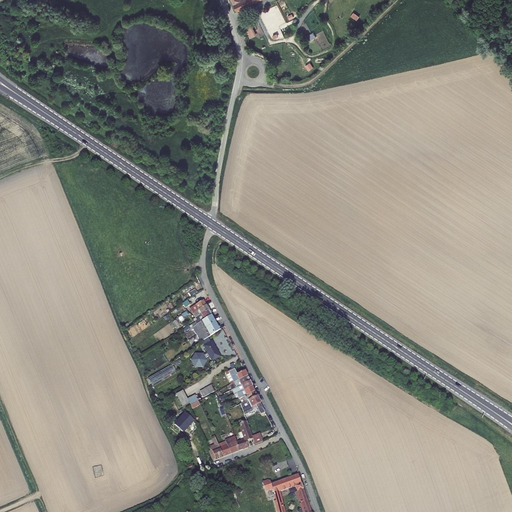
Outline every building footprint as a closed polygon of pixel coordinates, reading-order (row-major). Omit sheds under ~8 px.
[(231,0),(237,12),(260,0),(243,0),(241,1),(240,0),(231,0)] [(353,16),(359,20),(362,16),(356,12),(353,16)] [(253,24),(246,27),(252,38),(258,35),(253,24)] [(313,31),(308,35),(311,40),(317,36),(313,31)] [(311,62),(307,66),(310,70),(315,67),(311,62)] [(207,300),(193,309),(196,313),(210,305),(207,300)] [(210,305),(196,313),(199,318),(212,310),(210,305)] [(212,310),(199,318),(200,320),(198,322),(199,323),(193,327),(194,328),(200,325),(215,315),(212,310)] [(200,325),(194,328),(194,329),(195,331),(196,330),(197,329),(198,330),(210,323),(213,329),(221,325),(215,315),(200,325)] [(212,360),(214,359),(215,361),(223,357),(219,351),(220,351),(215,342),(214,342),(209,345),(207,346),(212,355),(210,356),(212,360)] [(210,361),(212,360),(210,356),(208,357),(207,356),(199,356),(196,362),(199,369),(207,369),(211,363),(210,361)] [(152,387),(179,371),(175,364),(148,380),(152,387)] [(229,379),(232,378),(229,373),(235,369),(226,373),(229,379)] [(229,373),(232,378),(238,375),(235,369),(229,373)] [(234,383),(248,376),(246,371),(238,375),(232,378),(234,383)] [(248,376),(234,383),(233,384),(236,389),(250,381),(248,376)] [(250,381),(236,389),(232,390),(235,396),(237,394),(253,387),(250,381)] [(212,386),(200,392),(204,398),(215,392),(212,386)] [(253,387),(237,394),(240,399),(242,398),(255,392),(253,387)] [(177,395),(182,404),(188,400),(184,391),(177,395)] [(255,392),(242,398),(243,400),(244,399),(246,403),(258,397),(255,392)] [(258,397),(246,403),(242,405),(246,414),(253,410),(252,408),(261,404),(258,397)] [(261,406),(254,409),(258,416),(264,413),(261,406)] [(184,429),(191,421),(186,417),(179,425),(184,429)] [(240,441),(237,442),(239,451),(248,448),(247,444),(254,442),(247,422),(240,424),(245,439),(240,441)] [(260,434),(253,436),(256,445),(263,442),(260,434)] [(227,446),(231,454),(239,451),(237,442),(235,437),(225,441),(227,446)] [(215,459),(216,460),(223,457),(220,449),(218,445),(216,441),(215,438),(211,439),(214,446),(209,448),(210,450),(212,452),(215,459)] [(227,446),(220,449),(223,457),(231,454),(227,446)] [(99,477),(106,475),(104,465),(96,467),(99,477)] [(277,481),(276,478),(262,482),(267,497),(270,496),(274,494),(280,511),(286,511),(279,493),(295,487),(302,484),(299,475),(279,482),(278,481),(277,481)] [(311,511),(304,489),(297,492),(304,511),(311,511)] [(275,511),(280,511),(274,494),(270,496),(275,511)]
